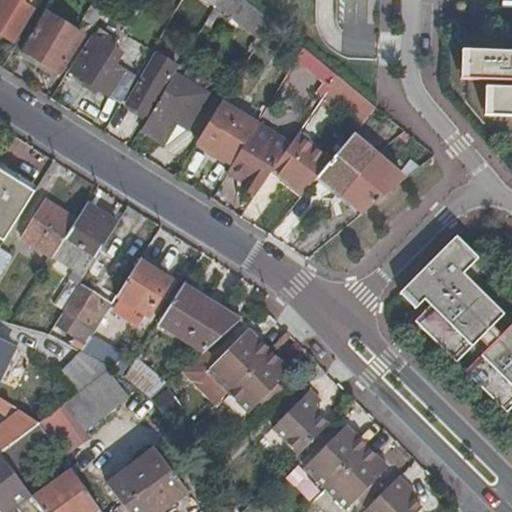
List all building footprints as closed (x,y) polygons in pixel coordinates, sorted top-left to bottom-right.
[(23,0),(0,0),(0,41),(8,46),(26,17),(17,11),(23,0)] [(191,0),(212,13),(219,0),(191,0)] [(231,0),(219,0),(212,13),(252,51),(266,28),(231,0)] [(42,20),(19,56),(38,69),(41,64),(54,74),(75,44),(42,20)] [(93,37),(64,81),(115,112),(135,78),(116,66),(122,55),(93,37)] [(511,49),(451,50),(451,79),(497,79),(497,86),(476,86),(476,115),(511,114),(511,49)] [(291,67),(327,93),(334,81),(299,54),(291,67)] [(173,75),(152,60),(135,87),(136,88),(123,109),(144,122),(169,81),(173,75)] [(202,101),(169,81),(144,122),(135,137),(155,150),(169,128),(180,136),(202,101)] [(327,93),(320,102),(350,123),(345,129),(350,133),(369,109),(334,81),(327,93)] [(476,115),(476,86),(466,86),(466,115),(476,115)] [(216,109),(192,149),(228,171),(249,136),(250,135),(254,128),(237,118),(235,121),(216,109)] [(250,135),(249,136),(228,171),(223,179),(238,188),(235,194),(249,203),(265,181),(281,157),(250,135)] [(334,198),(368,162),(344,141),(321,169),(313,180),(334,198)] [(281,157),(265,181),(295,202),(313,180),(321,169),(291,144),(281,157)] [(368,162),(334,198),(356,217),(396,184),(368,162)] [(0,175),(0,244),(8,250),(39,199),(0,175)] [(66,252),(79,231),(46,211),(23,249),(55,270),(66,252)] [(79,231),(66,252),(99,273),(122,236),(89,215),(79,231)] [(484,251),(455,231),(403,286),(423,309),(411,323),(452,362),(505,308),(470,270),(484,251)] [(0,284),(11,266),(1,260),(0,261),(0,284)] [(143,272),(120,310),(152,330),(176,293),(143,272)] [(85,296),(68,322),(100,341),(116,317),(85,296)] [(184,299),(162,335),(202,362),(237,332),(184,299)] [(511,400),(511,322),(469,368),(507,406),(511,400)] [(0,395),(21,349),(0,339),(0,395)] [(207,381),(228,402),(269,360),(249,340),(235,354),(217,371),(207,381)] [(68,364),(86,386),(114,363),(117,361),(88,346),(68,361),(68,364)] [(211,366),(217,371),(235,354),(229,348),(211,366)] [(291,380),(269,360),(228,402),(249,423),(259,413),(277,395),(291,380)] [(130,384),(114,363),(86,386),(70,398),(91,425),(130,395),(136,390),(130,384)] [(149,407),(166,393),(136,376),(130,384),(136,390),(130,395),(149,407)] [(283,400),(277,395),(259,413),(264,419),(283,400)] [(0,407),(6,412),(11,403),(0,396),(0,407)] [(321,411),(310,400),(274,436),(299,462),(328,433),(313,418),(321,411)] [(23,410),(0,427),(0,452),(27,432),(32,427),(39,421),(23,410)] [(40,438),(47,432),(39,421),(32,427),(40,438)] [(30,437),(27,432),(0,452),(8,462),(30,445),(26,440),(30,437)] [(304,477),(325,497),(365,456),(345,436),(332,448),(314,467),(304,477)] [(309,461),(314,467),(332,448),(327,443),(309,461)] [(161,511),(188,491),(154,447),(107,485),(128,511),(161,511)] [(0,511),(5,511),(30,493),(8,462),(0,452),(0,511)] [(388,477),(365,456),(325,497),(339,511),(353,511),(357,508),(375,490),(388,477)] [(102,511),(72,468),(33,497),(44,511),(102,511)] [(416,511),(394,487),(369,511),(416,511)] [(363,511),(380,495),(375,490),(357,508),(360,511),(363,511)]
